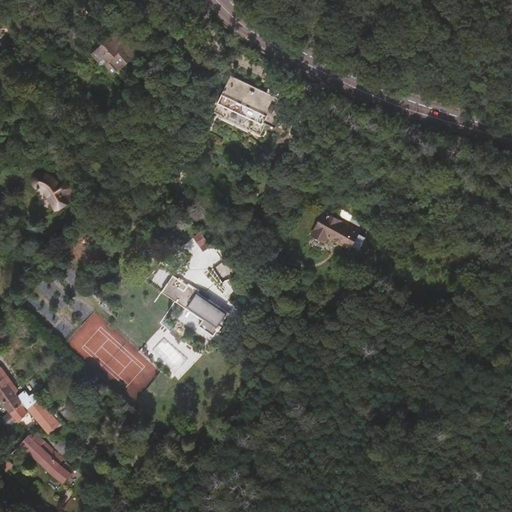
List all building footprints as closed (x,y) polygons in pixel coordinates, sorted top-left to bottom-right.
[(200,30),(188,18),(181,27),(192,39),(200,30)] [(134,52),(113,29),(90,50),(98,59),(105,53),(110,58),(104,64),(114,72),(134,52)] [(280,106),(283,99),(235,75),(218,111),(264,133),(271,122),(278,125),(285,109),(280,106)] [(103,111),(108,104),(102,101),(97,108),(103,111)] [(52,211),(68,200),(64,194),(66,192),(58,179),(52,182),(48,176),(45,174),(40,173),(37,174),(33,178),(32,184),(35,188),(34,192),(38,191),(52,211)] [(348,226),(313,206),(300,228),(313,236),(318,230),(339,242),(340,240),(347,228),(348,226)] [(343,212),(335,206),(332,212),(340,217),(343,212)] [(347,228),(340,240),(347,244),(353,232),(347,228)] [(205,242),(196,230),(191,236),(199,247),(205,242)] [(275,249),(284,236),(276,231),(268,243),(275,249)] [(211,246),(202,251),(208,266),(218,262),(211,246)] [(169,297),(184,282),(182,280),(183,278),(180,275),(178,278),(173,273),(159,287),(169,297)] [(186,285),(184,282),(169,297),(172,300),(175,298),(183,305),(181,308),(195,321),(191,326),(204,338),(207,334),(209,335),(212,331),(211,331),(222,318),(195,293),(191,297),(183,288),(186,285)] [(0,399),(11,414),(23,405),(27,410),(37,400),(33,395),(38,389),(29,378),(20,386),(22,388),(15,394),(13,391),(15,388),(1,369),(0,368),(0,399)] [(2,421),(8,430),(12,427),(14,429),(20,424),(30,413),(51,435),(60,426),(37,400),(27,410),(23,405),(11,414),(2,421)] [(12,427),(8,430),(14,437),(17,432),(14,429),(12,427)] [(26,438),(19,446),(62,484),(75,471),(39,437),(36,434),(28,436),(26,438)] [(65,457),(75,447),(63,438),(55,447),(58,450),(57,450),(65,457)] [(6,459),(0,465),(0,467),(6,474),(13,467),(6,459)] [(151,501),(162,509),(167,502),(172,494),(174,491),(157,479),(150,490),(156,494),(151,501)] [(167,502),(171,504),(176,496),(172,494),(167,502)] [(79,511),(82,508),(69,501),(62,511),(79,511)]
